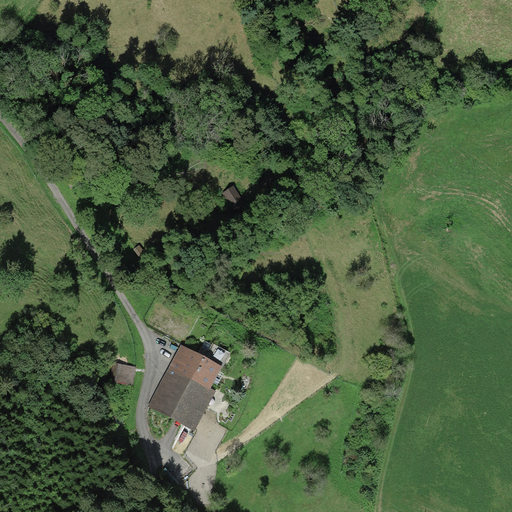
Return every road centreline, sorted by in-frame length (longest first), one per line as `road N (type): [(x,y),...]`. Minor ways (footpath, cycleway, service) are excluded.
road 1 (track): [(161,511),(140,427),(146,337),(0,113)]
road 2 (track): [(367,174),(413,347),(402,402)]
